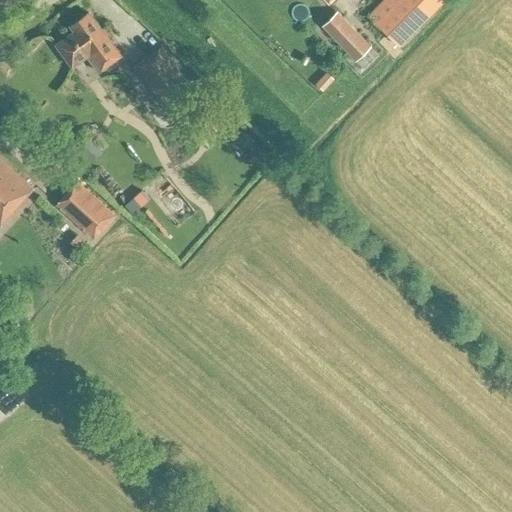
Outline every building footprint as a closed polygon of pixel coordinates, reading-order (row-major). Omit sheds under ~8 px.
[(399,46),(439,5),(433,0),(397,0),(375,23),(399,46)] [(86,56),(99,74),(123,56),(111,39),(109,41),(89,12),(70,26),(73,31),(55,43),(72,67),(86,56)] [(355,60),(370,47),(337,12),(322,26),(355,60)] [(134,65),(163,105),(189,86),(161,46),(134,65)] [(324,91),(330,84),(321,77),(315,84),(324,91)] [(87,164),(102,152),(89,136),(74,148),(87,164)] [(0,224),(32,189),(0,159),(0,224)] [(93,239),(116,215),(78,181),(56,205),(93,239)] [(141,189),(134,181),(117,196),(124,204),(141,189)] [(154,203),(147,195),(130,210),(137,218),(154,203)]
